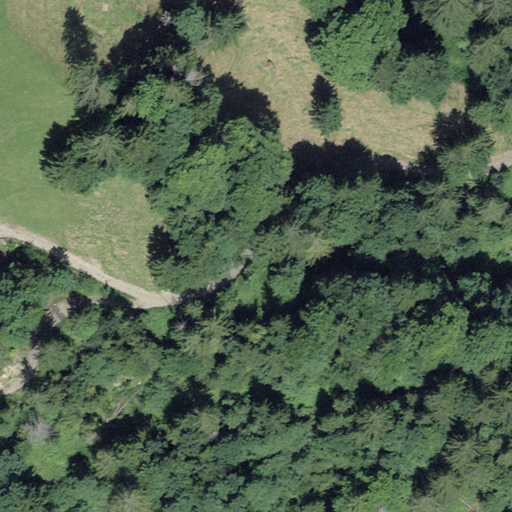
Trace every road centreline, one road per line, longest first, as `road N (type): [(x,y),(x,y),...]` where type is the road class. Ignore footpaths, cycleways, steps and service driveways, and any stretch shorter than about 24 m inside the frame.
road 1 (track): [(125,291),(164,300),(224,278),(252,244),(272,187),(290,173),(371,161),(458,171),(511,158)]
road 2 (track): [(0,231),(60,252),(125,291)]
